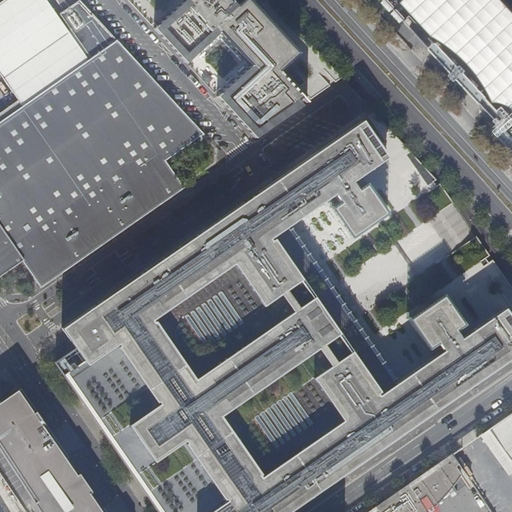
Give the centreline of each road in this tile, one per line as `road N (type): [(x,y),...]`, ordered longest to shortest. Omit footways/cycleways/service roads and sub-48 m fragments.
road 1 (residential): [(260,177),(21,346)]
road 2 (residential): [(5,322),(244,157)]
road 3 (residential): [(244,157),(342,88),(361,108),(260,177)]
road 4 (primary): [(335,0),(511,190)]
road 5 (secondary): [(329,511),(511,388)]
road 6 (residential): [(244,157),(98,0)]
road 7 (unclassified): [(138,511),(21,346)]
